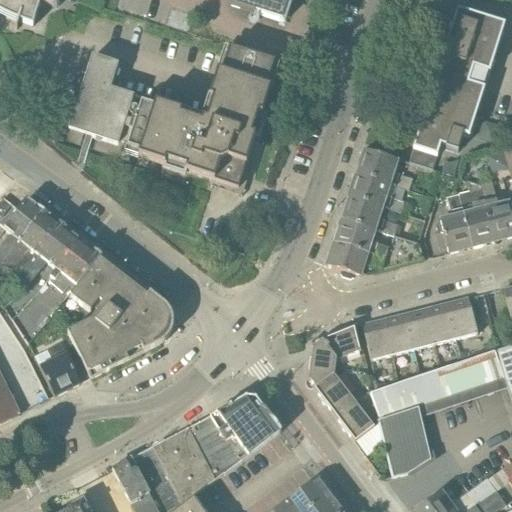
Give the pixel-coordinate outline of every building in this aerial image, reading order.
[(0,0),(0,14),(3,16),(18,23),(33,29),(40,6),(54,10),(57,9),(59,7),(60,4),(59,1),(57,0),(0,0)] [(101,0),(78,0),(78,4),(98,11),(101,0)] [(233,0),(231,8),(282,24),(289,0),(233,0)] [(505,26),(462,13),(454,41),(448,39),(409,164),(432,172),(440,148),(458,154),(463,137),(469,139),(505,26)] [(267,89),(275,65),(230,50),(222,75),(218,74),(209,100),(213,101),(207,122),(202,121),(201,125),(180,118),(181,115),(155,106),(154,110),(133,103),(134,101),(110,93),(118,69),(92,60),(68,136),(117,152),(119,148),(127,150),(140,154),(138,158),(165,167),(166,162),(187,169),(186,173),(234,189),(242,192),(250,166),(246,164),(255,138),(250,136),(257,116),(262,117),(270,90),(267,89)] [(360,165),(357,175),(390,186),(408,192),(412,180),(394,174),(398,163),(364,152),(363,154),(361,157),(359,162),(360,165)] [(441,175),(454,178),(458,162),(450,165),(444,163),(441,175)] [(390,186),(357,175),(356,177),(354,179),(352,185),(353,188),(349,198),(383,209),(401,215),(405,203),(387,198),(390,186)] [(469,193),(480,190),(479,187),(467,183),(469,193)] [(479,187),(480,190),(494,244),(511,239),(511,215),(509,203),(497,206),(491,184),(479,187)] [(458,196),(472,249),(476,251),(481,249),(484,246),(494,244),(480,190),(469,193),(458,196)] [(472,249),(458,196),(446,199),(451,218),(440,221),(448,256),(472,249)] [(383,209),(349,198),(349,200),(346,202),(345,207),(345,211),(342,220),(375,232),(393,238),(397,226),(379,221),(383,209)] [(0,203),(0,221),(11,207),(3,200),(0,203)] [(25,203),(10,220),(0,225),(0,230),(8,236),(0,246),(0,264),(2,266),(44,215),(26,201),(25,203)] [(19,274),(59,226),(44,215),(2,266),(16,278),(19,274)] [(387,262),(390,250),(371,244),(375,232),(342,220),(341,224),(339,225),(337,231),(338,234),(334,244),(387,262)] [(50,279),(79,242),(59,226),(19,274),(32,285),(47,266),(51,269),(46,275),(50,279)] [(419,246),(393,238),(392,243),(402,246),(408,266),(422,262),(419,246)] [(79,242),(50,279),(54,282),(59,275),(63,279),(38,308),(53,319),(70,298),(101,259),(79,242)] [(387,262),(334,244),(331,255),(328,258),(327,262),(327,266),(326,269),(340,273),(339,275),(341,278),(349,281),(353,279),(354,277),(360,278),(364,267),(382,273),(408,266),(402,246),(392,243),(390,250),(387,262)] [(103,257),(101,259),(70,298),(90,314),(99,303),(102,305),(95,314),(96,315),(90,323),(67,334),(81,360),(91,380),(94,379),(160,346),(166,342),(170,337),(173,331),(173,327),(173,322),(172,316),(169,310),(164,305),(103,257)] [(511,289),(503,291),(511,327),(511,289)] [(447,306),(456,342),(477,337),(468,300),(447,306)] [(456,342),(447,306),(426,311),(435,347),(456,342)] [(435,347),(426,311),(404,316),(414,353),(435,347)] [(414,353),(404,316),(383,322),(392,358),(414,353)] [(392,358),(383,322),(362,327),(371,364),(392,358)] [(320,343),(321,344),(336,363),(361,353),(360,352),(354,329),(343,334),(342,332),(331,337),(331,338),(320,343)] [(91,380),(81,360),(69,365),(57,340),(49,332),(39,343),(47,351),(53,363),(40,370),(54,398),(90,380),(91,380)] [(336,363),(321,344),(314,349),(313,349),(311,359),(310,359),(308,372),(310,372),(308,383),(310,383),(314,389),(334,376),(336,363)] [(511,349),(492,356),(491,354),(370,395),(379,421),(377,421),(391,481),(405,476),(430,460),(418,416),(503,388),(511,415),(511,349)] [(334,376),(314,389),(313,390),(320,399),(319,400),(327,410),(328,409),(334,417),(354,403),(334,376)] [(0,426),(20,416),(0,377),(0,426)] [(210,420),(152,450),(181,508),(192,499),(192,500),(281,434),(256,400),(246,399),(210,420)] [(354,403),(334,417),(340,426),(339,426),(347,437),(348,436),(355,445),(374,429),(354,403)] [(175,511),(181,508),(152,450),(112,471),(132,511),(175,511)] [(416,511),(467,511),(507,483),(511,490),(511,466),(469,498),(458,483),(442,495),(441,494),(416,511)] [(274,511),(308,511),(329,497),(316,481),(274,511)] [(511,490),(507,483),(467,511),(498,511),(511,502),(511,490)] [(339,511),(329,497),(308,511),(339,511)] [(192,499),(181,508),(175,511),(201,511),(192,500),(192,499)] [(68,511),(86,511),(82,503),(68,510),(68,511)]
